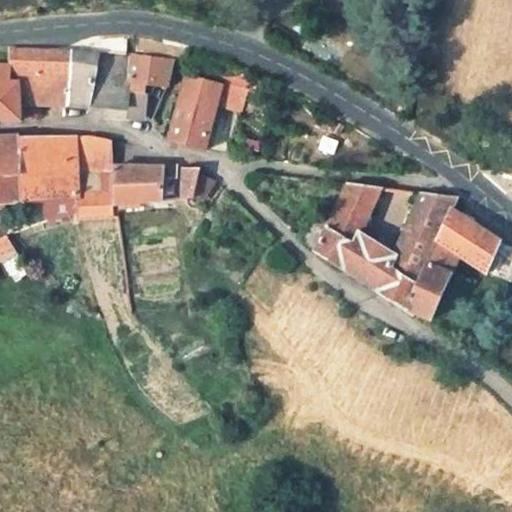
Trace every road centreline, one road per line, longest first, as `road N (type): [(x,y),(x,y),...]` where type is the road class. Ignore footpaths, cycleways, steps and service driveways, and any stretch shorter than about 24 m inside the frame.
road 1 (unclassified): [(482,189),(248,52),(127,23),(0,34)]
road 2 (residential): [(212,160),(317,270),(488,383),(511,411)]
road 3 (residential): [(212,160),(482,189)]
road 4 (residential): [(0,135),(130,139),(212,160)]
